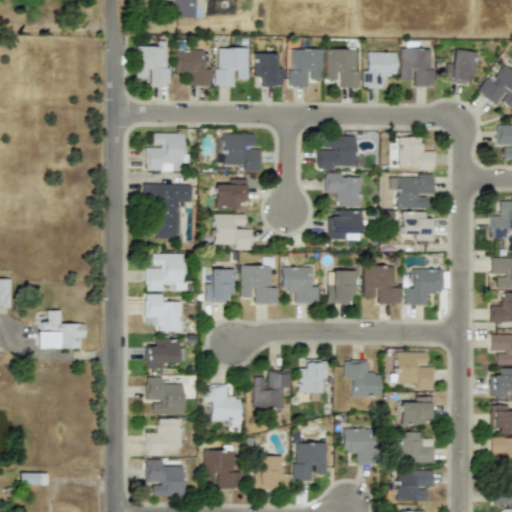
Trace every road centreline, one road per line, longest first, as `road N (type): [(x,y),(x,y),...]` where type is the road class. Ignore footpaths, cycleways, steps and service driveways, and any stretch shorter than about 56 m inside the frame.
road 1 (residential): [(461,511),(462,119),(112,113)]
road 2 (residential): [(112,0),(114,511)]
road 3 (residential): [(461,337),(283,336),(233,348)]
